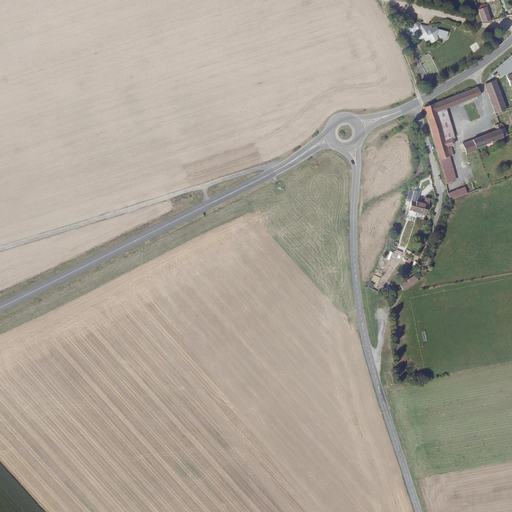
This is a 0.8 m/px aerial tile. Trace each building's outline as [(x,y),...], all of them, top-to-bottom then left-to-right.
[(485,4),(482,5),(483,8),(478,10),(482,21),(491,21),(485,4)] [(446,38),(448,32),(438,29),(432,28),(427,26),(421,25),(415,23),(407,27),(406,33),(418,36),(423,38),(425,41),(429,40),(431,43),(435,41),(437,35),(446,38)] [(485,84),(495,114),(506,110),(495,80),(485,84)] [(424,108),(436,150),(450,145),(454,144),(452,139),(445,141),(436,112),(446,108),(481,95),(477,87),(424,108)] [(452,139),(454,138),(446,108),(436,112),(445,141),(452,139)] [(501,129),(499,124),(495,125),(497,130),(462,144),(466,154),(477,150),(476,148),(503,137),(500,129),(501,129)] [(436,150),(439,160),(449,156),(453,155),(450,145),(436,150)] [(444,176),(446,184),(453,182),(453,180),(455,180),(449,156),(439,160),(444,176)] [(449,201),(467,194),(464,187),(447,194),(449,201)] [(416,212),(417,213),(420,203),(416,202),(417,197),(419,192),(410,190),(407,199),(411,201),(409,210),(409,211),(416,212)] [(420,203),(417,213),(426,215),(430,199),(425,197),(424,202),(421,201),(421,203),(420,203)] [(415,275),(400,285),(402,289),(418,279),(415,275)] [(418,279),(402,289),(403,291),(418,281),(418,279)]
